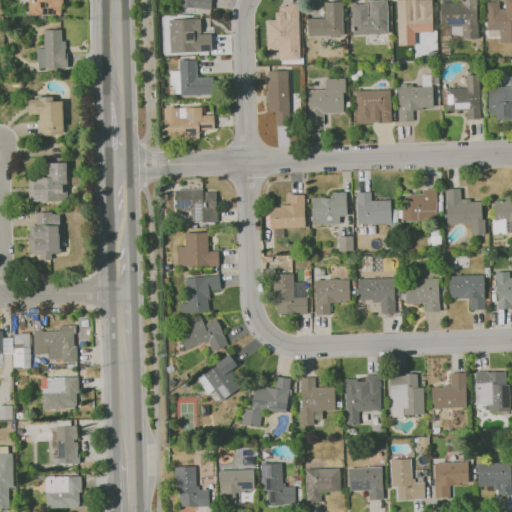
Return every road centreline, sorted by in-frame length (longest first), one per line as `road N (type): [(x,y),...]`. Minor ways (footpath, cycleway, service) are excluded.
road 1 (residential): [(511,340),(290,348),(263,335),(252,309),(246,162)]
road 2 (residential): [(511,151),(167,164)]
road 3 (residential): [(250,0),(243,16),(246,162)]
road 4 (secondary): [(124,339),(128,461)]
road 5 (residential): [(122,293),(0,297)]
